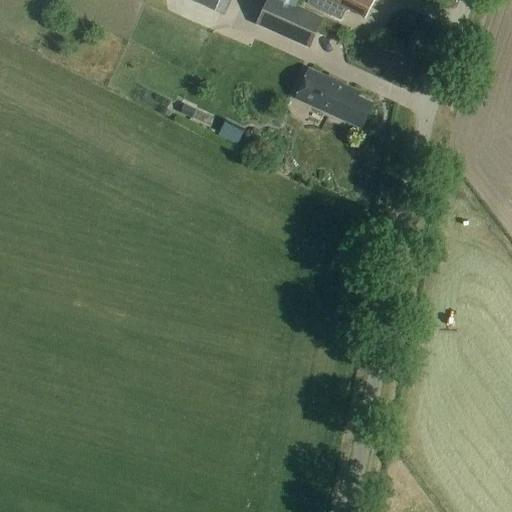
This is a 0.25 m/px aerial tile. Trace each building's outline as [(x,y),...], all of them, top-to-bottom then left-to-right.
[(201,0),(226,12),(231,0),(201,0)] [(268,0),(256,26),(311,49),(324,17),(298,7),(301,0),(268,0)] [(309,0),(307,3),(341,21),(347,9),(367,19),(376,0),(309,0)] [(296,95),(294,98),(360,129),(362,126),(373,102),(358,95),(361,90),(309,66),(296,95)] [(185,104),(180,115),(191,121),(196,109),(185,104)] [(399,490),(411,484),(404,470),(392,476),(399,490)]
